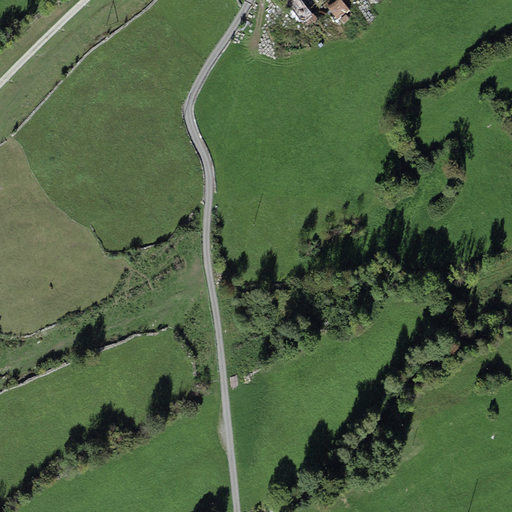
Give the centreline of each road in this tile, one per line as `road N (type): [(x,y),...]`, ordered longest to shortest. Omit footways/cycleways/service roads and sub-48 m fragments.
road 1 (track): [(248,0),(187,112),(208,172),(206,256),(237,511)]
road 2 (track): [(87,0),(0,83)]
